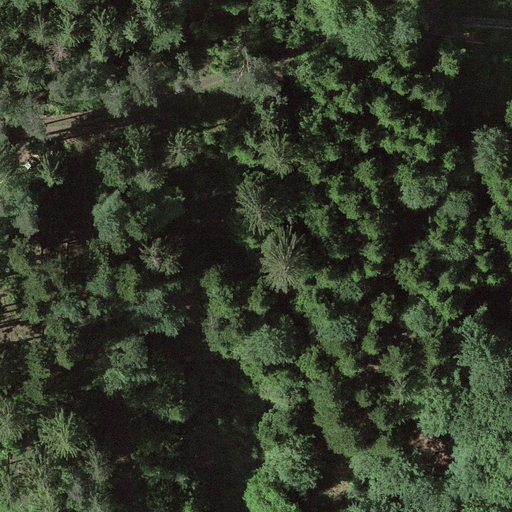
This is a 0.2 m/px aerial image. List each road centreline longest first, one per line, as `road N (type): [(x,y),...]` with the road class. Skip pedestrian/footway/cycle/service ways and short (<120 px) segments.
road 1 (track): [(274,57),(320,441),(315,511)]
road 2 (track): [(0,164),(30,128),(167,95),(380,20)]
road 3 (track): [(511,24),(380,20)]
